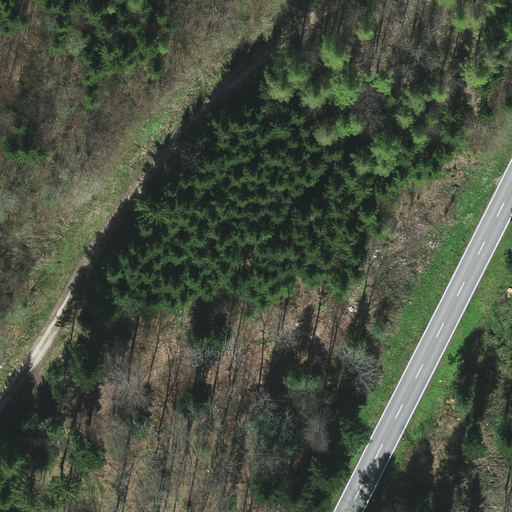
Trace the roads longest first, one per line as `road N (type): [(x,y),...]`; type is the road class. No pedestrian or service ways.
road 1 (track): [(0,398),(45,339),(133,187),(271,42),(335,0)]
road 2 (tertiary): [(344,511),(511,180)]
